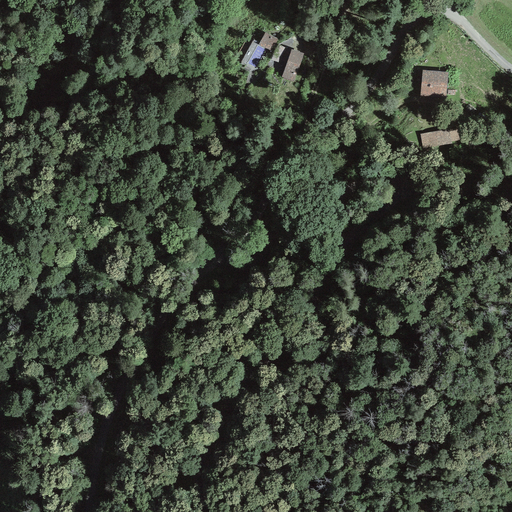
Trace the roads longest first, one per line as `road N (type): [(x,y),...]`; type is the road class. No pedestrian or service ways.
road 1 (unclassified): [(201,511),(210,445),(235,393),(296,329),(322,271),(403,181),(388,173),(317,200),(245,265),(215,256)]
road 2 (unclassified): [(511,66),(453,14),(415,15),(370,85),(279,173),(247,225),(215,256)]
road 3 (unclassified): [(215,256),(149,339),(109,408),(87,511)]
